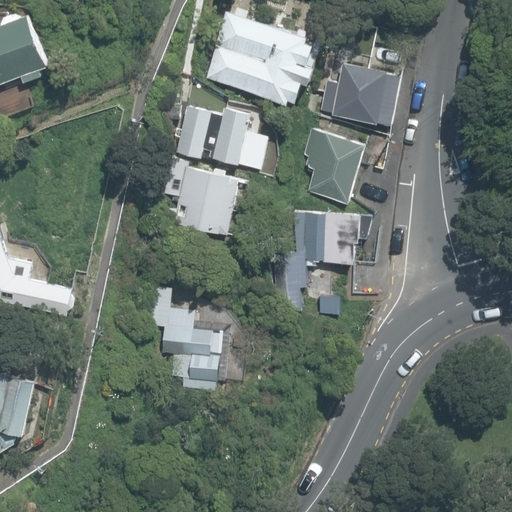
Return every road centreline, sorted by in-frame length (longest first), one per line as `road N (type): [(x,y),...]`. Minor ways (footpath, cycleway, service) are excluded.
road 1 (residential): [(455,303),(442,179),(458,0)]
road 2 (secondary): [(305,511),(386,364),(408,336),(455,303)]
